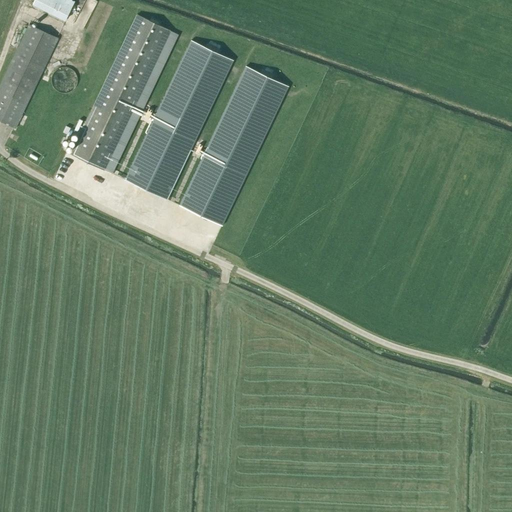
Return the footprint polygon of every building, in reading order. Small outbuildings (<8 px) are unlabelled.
[(66,20),(75,1),(71,0),(34,0),(32,5),(66,20)] [(103,170),(169,33),(135,17),(70,154),(103,170)] [(0,121),(15,128),(58,39),(29,25),(0,84),(0,121)] [(189,43),(123,180),(166,200),(231,63),(189,43)] [(64,93),(66,93),(68,92),(70,92),(72,90),(73,89),(74,88),(75,86),(76,84),(77,82),(77,80),(77,78),(76,76),(75,74),(74,72),(73,71),(72,69),(70,68),(68,68),(66,67),(64,67),(62,67),(60,68),(58,68),(56,69),(55,71),(53,72),(52,74),(52,76),(51,78),(51,80),(51,82),(52,84),(52,86),(53,88),(55,89),(56,90),(58,92),(60,92),(62,93),(64,93)] [(221,226),(286,89),(244,69),(178,206),(221,226)]
